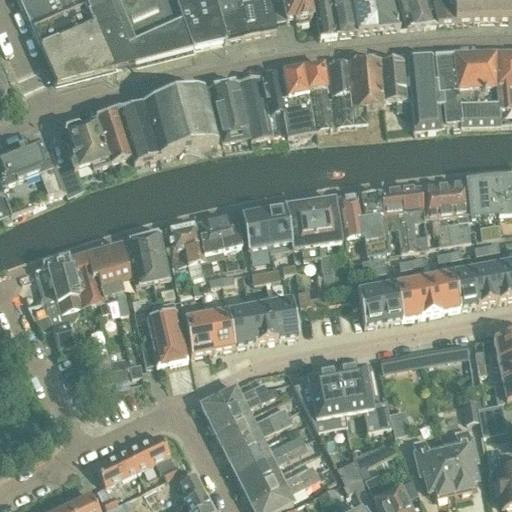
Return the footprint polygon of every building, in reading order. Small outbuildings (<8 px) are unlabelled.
[(194,56),(175,5),(174,5),(172,0),(15,0),(56,90),(194,56)] [(194,56),(227,48),(210,0),(189,0),(188,1),(175,5),(194,56)] [(286,27),(280,0),(210,0),(227,48),(230,47),(276,37),(275,29),(286,27)] [(280,0),(286,27),(286,26),(293,25),(293,27),(295,27),(297,26),(300,30),(308,28),(309,24),(312,23),(307,0),(280,0)] [(330,4),(329,0),(320,0),(321,6),(314,6),(320,44),(336,42),(330,4)] [(356,40),(350,3),(349,0),(337,0),(338,3),(340,3),(340,5),(331,6),(331,4),(330,4),(336,42),(356,40)] [(349,0),(350,3),(356,40),(377,38),(371,0),(349,0)] [(371,0),(377,38),(399,36),(390,0),(371,0)] [(433,30),(424,0),(395,0),(405,33),(433,30)] [(436,31),(450,30),(447,0),(424,0),(433,30),(436,30),(436,31)] [(447,0),(450,30),(454,29),(477,27),(474,0),(447,0)] [(511,27),(507,0),(474,0),(477,27),(479,27),(511,27)] [(511,60),(496,61),(500,131),(511,131),(511,60)] [(500,131),(496,61),(449,62),(456,107),(459,130),(460,130),(460,133),(500,133),(500,131)] [(444,132),(459,130),(456,107),(449,62),(432,63),(436,95),(422,96),(423,115),(412,116),(413,127),(412,127),(413,138),(441,135),(440,132),(444,131),(444,132)] [(411,102),(412,116),(423,115),(422,96),(436,95),(432,63),(408,64),(411,102)] [(413,127),(412,116),(411,102),(408,64),(382,66),(386,107),(395,107),(396,117),(405,117),(406,127),(412,127),(413,127)] [(362,67),(348,68),(352,107),(354,133),(368,132),(366,115),(377,113),(384,112),(384,107),(386,107),(385,104),(382,66),(362,67)] [(337,134),(354,133),(352,107),(348,68),(328,69),(331,92),(332,102),(337,134)] [(282,104),(281,104),(284,118),(282,118),(287,143),(290,142),(317,137),(308,96),(327,93),(323,70),(303,73),(281,76),(287,103),(282,104)] [(276,79),(263,82),(272,121),(282,118),(284,118),(281,104),(276,79)] [(250,146),(273,141),(260,82),(238,87),(250,143),(250,146)] [(222,149),(250,143),(238,87),(203,94),(216,149),(221,148),(222,149)] [(327,93),(308,96),(317,137),(336,134),(337,134),(332,102),(331,92),(327,93)] [(162,163),(216,149),(203,94),(144,109),(162,163)] [(134,170),(162,163),(144,109),(118,115),(132,161),(131,162),(134,170)] [(108,170),(131,162),(132,161),(118,115),(95,124),(95,128),(97,133),(108,170)] [(71,175),(58,179),(65,200),(66,201),(82,194),(77,177),(91,173),(92,175),(108,170),(97,133),(95,128),(79,133),(77,131),(64,135),(64,136),(63,141),(66,142),(70,155),(65,157),(71,175)] [(65,200),(58,179),(56,173),(50,175),(39,148),(0,163),(0,196),(10,223),(11,223),(33,214),(33,212),(65,200)] [(511,183),(497,185),(495,185),(498,221),(498,223),(509,222),(511,222),(511,183)] [(483,186),(467,188),(470,223),(498,221),(495,185),(483,186)] [(464,188),(450,190),(452,210),(454,229),(467,228),(466,221),(467,221),(464,188)] [(450,190),(435,192),(437,217),(438,230),(443,230),(446,230),(454,229),(452,210),(450,190)] [(435,192),(419,193),(423,226),(430,225),(432,240),(437,242),(438,251),(439,251),(449,249),(448,241),(448,240),(446,230),(443,230),(438,230),(437,217),(435,192)] [(419,193),(400,195),(409,255),(417,254),(415,244),(413,227),(423,226),(419,193)] [(389,197),(380,198),(380,199),(383,222),(385,236),(398,235),(401,256),(409,255),(400,195),(389,197)] [(13,227),(11,223),(10,223),(0,196),(0,225),(2,225),(4,231),(13,227)] [(380,199),(356,202),(357,210),(359,210),(360,218),(365,217),(365,224),(383,222),(380,199)] [(356,202),(338,205),(345,246),(364,243),(366,262),(388,258),(385,236),(383,222),(365,224),(365,217),(360,218),(359,210),(357,210),(356,202)] [(331,206),(311,209),(318,262),(324,261),(322,252),(339,250),(341,249),(334,208),(334,206),(334,205),(331,206)] [(286,213),(292,257),(293,257),(294,257),(301,256),(302,266),(319,264),(318,262),(311,209),(286,213)] [(286,213),(262,217),(270,261),(291,257),(292,257),(286,213)] [(262,217),(240,221),(247,259),(266,255),(268,255),(268,257),(269,261),(270,261),(262,217)] [(233,223),(216,226),(222,259),(240,255),(233,223)] [(216,226),(197,230),(203,263),(222,259),(216,226)] [(454,229),(446,230),(448,240),(468,237),(467,228),(454,229)] [(197,230),(166,237),(172,263),(171,263),(172,268),(174,274),(177,273),(178,277),(187,275),(190,289),(203,287),(200,269),(204,268),(203,263),(197,230)] [(497,230),(479,233),(481,246),(483,245),(499,243),(497,230)] [(468,237),(448,240),(448,241),(449,249),(450,250),(470,247),(468,237)] [(160,238),(142,243),(152,290),(170,286),(160,238)] [(142,243),(125,248),(125,252),(132,285),(134,294),(152,290),(142,243)] [(497,249),(485,251),(487,259),(499,257),(497,249)] [(485,251),(473,253),(474,254),(475,261),(487,259),(485,251)] [(120,252),(103,257),(113,302),(117,317),(118,322),(127,319),(120,288),(132,285),(125,252),(120,253),(120,252)] [(460,256),(448,258),(449,266),(461,264),(460,256)] [(103,257),(85,262),(92,292),(97,291),(101,306),(102,305),(103,310),(98,311),(101,321),(109,319),(105,304),(113,302),(103,257)] [(448,258),(436,260),(436,261),(437,268),(449,266),(448,258)] [(324,261),(318,262),(319,264),(320,264),(323,282),(332,280),(330,263),(329,260),(324,261)] [(53,331),(49,333),(50,337),(52,336),(57,353),(57,356),(73,352),(73,350),(67,330),(72,329),(78,319),(77,316),(98,311),(103,310),(102,305),(101,306),(97,291),(92,292),(85,262),(68,267),(69,269),(78,303),(56,309),(57,314),(59,320),(59,321),(61,329),(53,331)] [(422,263),(410,265),(411,273),(423,271),(422,263)] [(410,265),(398,267),(398,268),(400,275),(411,273),(410,265)] [(511,288),(508,267),(489,271),(496,309),(511,305),(511,288)] [(69,269),(35,278),(35,280),(41,300),(43,299),(48,317),(57,314),(56,309),(78,303),(69,269)] [(294,270),(282,272),(283,279),(283,280),(295,278),(294,270)] [(384,270),(372,272),(373,278),(374,280),(386,278),(384,271),(384,270)] [(489,271),(470,274),(477,312),(496,309),(489,271)] [(470,274),(451,278),(459,316),(476,312),(477,312),(470,274)] [(277,275),(268,277),(270,287),(279,286),(279,285),(278,280),(277,275)] [(268,277),(260,278),(262,289),(270,287),(268,277)] [(251,280),(253,291),(262,289),(260,278),(251,280)] [(451,278),(433,282),(440,319),(441,319),(459,316),(451,278)] [(232,281),(220,283),(222,291),(234,289),(232,282),(232,281)] [(433,282),(414,285),(421,323),(440,319),(433,282)] [(220,283),(208,286),(210,293),(210,294),(222,291),(220,283)] [(414,285),(395,289),(402,326),(420,323),(421,323),(414,285)] [(199,288),(191,289),(193,300),(193,301),(201,300),(200,294),(199,288)] [(395,289),(376,292),(383,330),(402,326),(395,289)] [(376,292),(356,296),(357,300),(359,312),(363,333),(363,334),(383,330),(376,292)] [(173,294),(159,297),(162,306),(175,303),(173,294)] [(308,297),(297,299),(299,313),(308,312),(309,312),(310,311),(309,304),(308,297)] [(349,302),(350,307),(351,313),(359,312),(357,300),(353,301),(349,302)] [(269,302),(268,303),(276,346),(277,346),(298,342),(291,304),(270,308),(269,302)] [(268,303),(247,307),(255,350),(257,350),(263,349),(274,347),(276,346),(268,303)] [(144,305),(133,306),(134,316),(146,315),(144,305)] [(242,308),(225,311),(234,354),(254,350),(255,350),(247,307),(242,308)] [(146,324),(145,324),(145,326),(146,325),(147,328),(147,332),(156,369),(157,372),(156,372),(156,373),(158,373),(160,373),(173,370),(183,368),(183,367),(187,366),(187,365),(186,365),(186,363),(180,338),(175,319),(176,319),(176,318),(175,318),(173,308),(151,312),(154,323),(146,324)] [(225,311),(204,315),(212,358),(230,355),(233,354),(234,354),(225,311)] [(204,315),(182,319),(190,362),(212,358),(204,315)] [(59,320),(48,323),(53,331),(61,329),(59,321),(59,320)] [(48,323),(36,326),(43,339),(50,337),(49,333),(53,331),(48,323)] [(511,340),(493,344),(497,366),(511,362),(511,340)] [(475,358),(474,358),(476,370),(484,368),(482,356),(475,358)] [(110,360),(95,362),(98,379),(110,376),(109,368),(111,367),(110,360)] [(0,372),(9,390),(24,382),(14,361),(0,367),(0,372)] [(501,386),(492,388),(492,389),(511,384),(511,362),(497,366),(501,386)] [(111,367),(109,368),(110,376),(112,376),(114,387),(127,384),(126,378),(124,365),(111,367)] [(484,368),(476,370),(478,381),(486,380),(484,368)] [(345,378),(335,379),(346,434),(347,433),(345,423),(363,419),(364,422),(367,439),(390,435),(388,422),(385,408),(371,411),(364,376),(364,374),(362,374),(362,375),(345,378)] [(295,391),(293,392),(298,400),(317,439),(346,434),(335,379),(325,381),(326,381),(308,385),(308,384),(307,385),(307,387),(308,389),(295,391)] [(511,384),(492,389),(496,411),(500,410),(511,408),(511,384)] [(200,410),(201,412),(207,425),(256,401),(256,400),(253,396),(253,394),(238,401),(235,395),(234,393),(202,410),(200,410)] [(256,401),(207,425),(215,440),(249,423),(245,415),(260,408),(260,409),(277,401),(274,393),(266,395),(259,399),(256,400),(256,401)] [(483,401),(474,403),(477,415),(485,413),(483,401)] [(475,406),(462,408),(465,431),(478,429),(475,406)] [(477,415),(476,415),(477,416),(480,432),(482,442),(488,441),(492,440),(503,438),(505,438),(503,425),(500,410),(496,411),(485,413),(477,415)] [(249,423),(215,440),(222,454),(288,420),(284,413),(252,429),(249,423)] [(404,417),(389,421),(394,443),(410,439),(404,417)] [(288,420),(222,454),(229,468),(263,451),(259,444),(291,428),(288,420)] [(456,446),(441,450),(441,451),(454,501),(471,497),(470,490),(476,489),(472,471),(476,470),(470,447),(469,448),(467,436),(454,439),(456,446)] [(263,451),(229,468),(236,482),(304,448),(300,441),(267,458),(263,451)] [(159,443),(126,459),(136,479),(155,470),(159,479),(162,478),(166,486),(177,480),(171,468),(170,465),(159,443)] [(425,446),(412,449),(415,461),(414,461),(420,484),(424,483),(428,500),(434,499),(436,505),(454,501),(441,451),(427,454),(425,446)] [(304,448),(236,482),(243,497),(277,479),(274,473),(308,456),(304,448)] [(126,459),(94,475),(103,494),(104,495),(136,479),(126,459)] [(509,461),(495,463),(497,473),(496,473),(498,487),(496,487),(498,503),(500,502),(501,511),(511,511),(511,474),(509,461)] [(277,479),(243,497),(251,511),(315,478),(312,471),(281,487),(277,479)] [(315,478),(251,511),(285,511),(292,509),(288,502),(319,486),(315,478)] [(374,482),(363,487),(375,511),(405,511),(409,510),(407,506),(401,494),(386,501),(377,481),(374,482)] [(208,511),(209,511),(193,482),(178,489),(184,500),(180,502),(184,510),(180,511),(208,511)] [(362,492),(353,496),(353,497),(357,504),(366,499),(362,492)] [(333,494),(325,498),(330,509),(332,508),(338,504),(333,494)] [(325,498),(317,501),(323,511),(324,511),(330,509),(325,498)] [(89,501),(67,511),(94,511),(89,501)]
